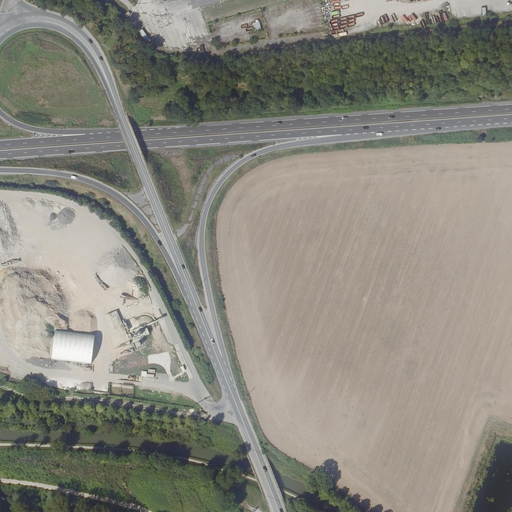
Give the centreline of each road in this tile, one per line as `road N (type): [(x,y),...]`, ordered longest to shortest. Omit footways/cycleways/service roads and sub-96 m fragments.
road 1 (trunk): [(0,155),(395,126)]
road 2 (trunk): [(511,108),(118,136)]
road 3 (trunk): [(225,376),(201,245),(215,189),(260,151),(395,126)]
road 4 (trunk): [(0,170),(66,175),(105,188),(142,218),(189,288)]
road 5 (trunk): [(110,90),(93,46),(66,21),(31,13),(0,22)]
road 6 (track): [(147,511),(0,481)]
road 7 (secondary): [(225,376),(279,511)]
road 8 (secondary): [(0,40),(26,25),(62,30),(85,49),(110,90)]
road 9 (secondary): [(189,288),(140,165)]
road 10 (trunk): [(118,136),(31,128),(0,112)]
